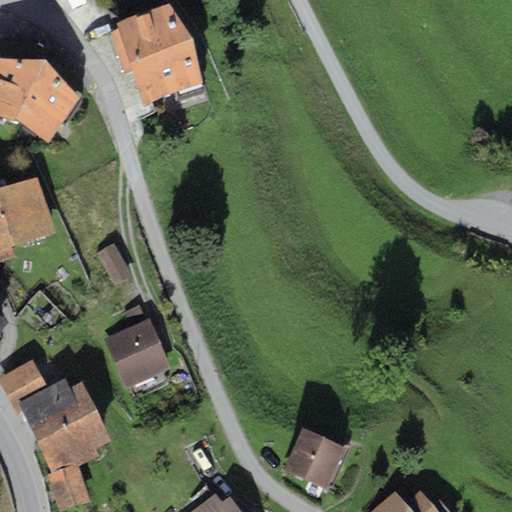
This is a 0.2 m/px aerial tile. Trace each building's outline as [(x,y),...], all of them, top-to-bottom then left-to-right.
[(171,2),(116,22),(118,28),(109,31),(123,71),(131,68),(144,103),(200,83),(192,36),(171,2)] [(44,57),(0,56),(0,116),(47,140),(77,96),(44,57)] [(37,177),(0,189),(0,260),(15,256),(12,246),(55,232),(37,177)] [(115,245),(98,254),(116,286),(133,276),(115,245)] [(121,316),(126,330),(146,322),(140,308),(121,316)] [(0,331),(9,319),(0,313),(0,331)] [(147,322),(107,339),(126,382),(166,365),(147,322)] [(34,359),(0,375),(0,383),(15,414),(22,411),(36,439),(96,409),(82,381),(70,387),(65,377),(47,386),(34,359)] [(96,409),(36,439),(52,472),(46,475),(58,511),(90,499),(79,466),(99,456),(95,448),(111,440),(96,409)] [(346,448),(303,428),(284,468),(327,488),(346,448)] [(396,491),(371,511),(438,511),(420,491),(407,503),(396,491)] [(215,493),(189,511),(239,511),(229,497),(222,502),(215,493)]
